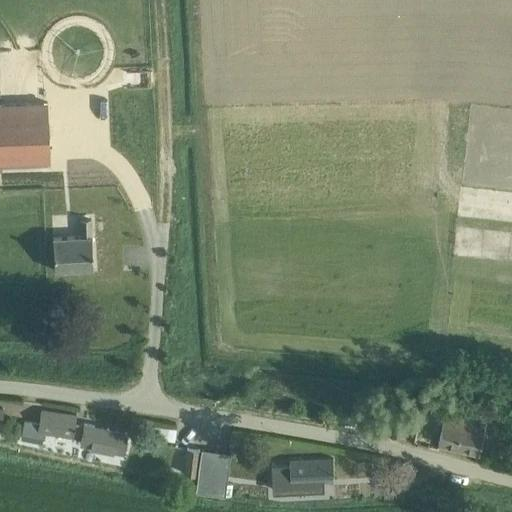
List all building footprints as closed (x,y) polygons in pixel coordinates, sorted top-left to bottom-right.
[(0,162),(51,161),(49,102),(0,103),(0,162)] [(511,201),(474,200),(473,213),(511,213),(511,201)] [(82,237),(53,238),(55,272),(95,270),(93,219),(82,220),(82,237)] [(408,406),(403,429),(417,432),(422,409),(408,406)] [(45,433),(82,439),(85,425),(76,423),(77,416),(44,411),(42,425),(23,422),(21,439),(43,442),(45,433)] [(445,414),(438,444),(479,454),(486,423),(445,414)] [(85,425),(82,439),(81,445),(123,453),(124,454),(128,432),(85,424),(85,425)] [(196,482),(195,489),(224,493),(225,487),(230,454),(201,449),(196,482)] [(199,452),(187,450),(184,474),(196,476),(199,452)] [(289,463),(272,464),(273,492),(323,490),(323,478),(332,478),(332,457),(289,459),(289,463)]
